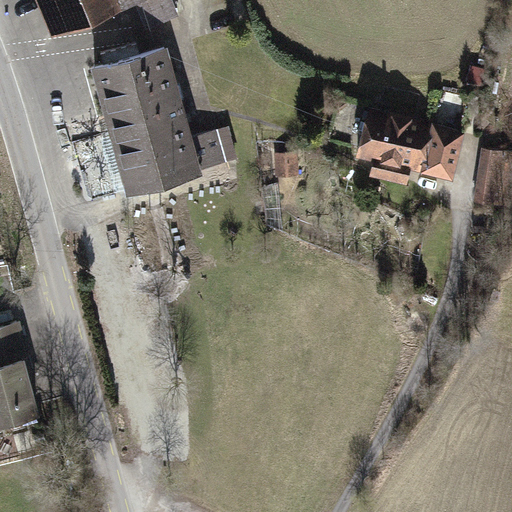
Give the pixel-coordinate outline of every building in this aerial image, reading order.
[(174,0),(46,0),(58,28),(128,0),(144,0),(153,20),(178,10),(174,0)] [(170,45),(102,63),(133,180),(233,154),(226,128),(195,136),(170,45)] [(468,128),(372,106),(362,150),(381,154),(378,169),(411,177),(415,162),(458,172),(468,128)] [(511,157),(511,147),(486,144),(480,193),(507,196),(511,157)] [(279,154),(281,175),(304,173),(302,153),(279,154)] [(0,423),(39,412),(27,370),(32,368),(18,321),(0,325),(0,423)]
